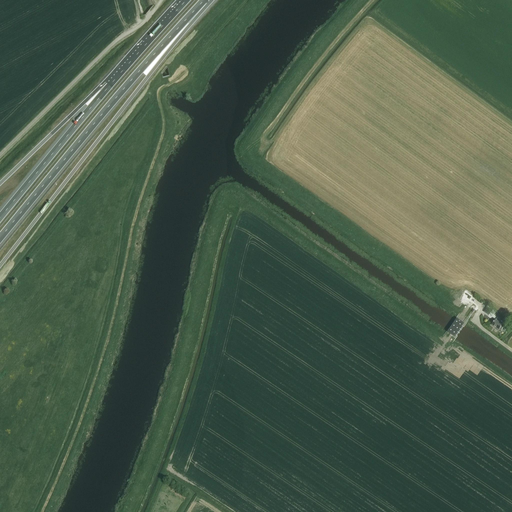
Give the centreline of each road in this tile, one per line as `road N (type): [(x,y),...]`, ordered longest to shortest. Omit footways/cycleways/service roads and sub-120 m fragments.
road 1 (motorway): [(0,257),(204,0)]
road 2 (motorway): [(0,238),(204,0)]
road 3 (unclassified): [(0,153),(161,0)]
road 4 (motorway): [(115,78),(0,218)]
road 5 (motorway): [(115,78),(0,183)]
